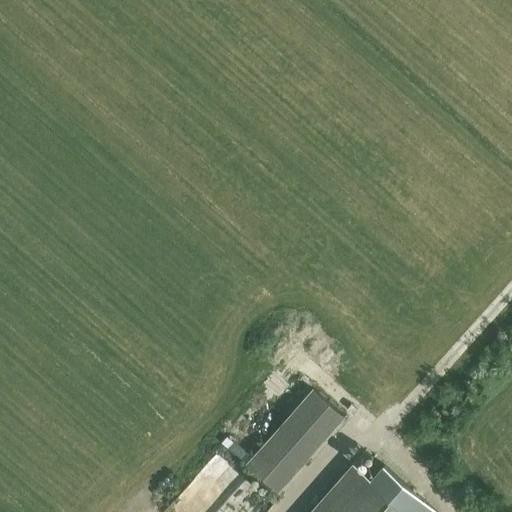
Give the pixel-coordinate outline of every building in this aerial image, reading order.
[(313,388),(247,463),(277,490),(343,415),(313,388)] [(228,464),(211,483),(224,495),(241,476),(228,464)] [(407,511),(353,464),(310,511),(407,511)] [(267,511),(270,510),(242,482),(225,499),(233,507),(228,511),(267,511)] [(297,511),(309,499),(302,492),(284,511),(297,511)]
